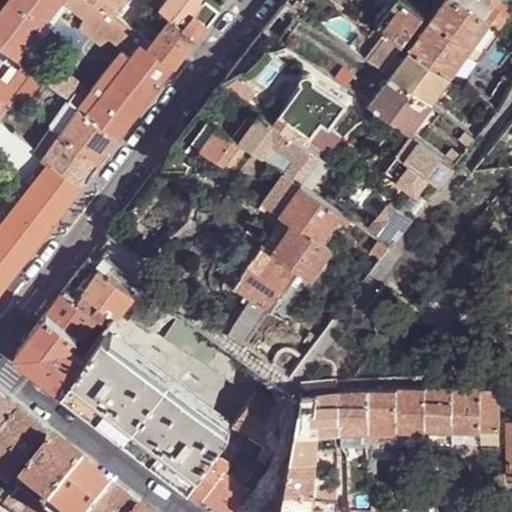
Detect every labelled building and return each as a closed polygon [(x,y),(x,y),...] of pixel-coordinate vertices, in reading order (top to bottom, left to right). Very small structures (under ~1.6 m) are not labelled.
[(35,70),(46,79),(65,93),(71,98),(72,99),(88,111),(120,136),(136,116),(178,61),(154,41),(147,37),(115,12),(98,0),(0,0),(0,43),(2,44),(6,47),(29,66),(35,70)] [(98,0),(115,12),(124,0),(98,0)] [(217,0),(159,0),(176,13),(199,33),(223,2),(221,1),(221,2),(217,0)] [(287,0),(287,1),(302,11),(321,25),(336,6),(327,0),(287,0)] [(407,2),(404,0),(397,0),(379,25),(405,43),(425,15),(424,13),(415,7),(407,2)] [(485,17),(460,0),(446,0),(412,49),(452,77),(492,22),(485,17)] [(460,0),(485,17),(495,3),(497,0),(460,0)] [(510,14),(495,3),(485,17),(492,22),(500,28),(507,19),(510,14)] [(286,18),(279,12),(276,17),(284,22),(286,18)] [(162,30),(154,41),(178,61),(199,33),(176,13),(162,30)] [(511,22),(507,19),(500,28),(511,36),(511,22)] [(274,35),(266,30),(250,51),(258,57),(269,42),(274,35)] [(452,77),(412,49),(392,77),(431,106),(452,77)] [(12,86),(10,89),(17,94),(17,96),(27,103),(46,79),(35,70),(29,66),(12,86)] [(354,76),(344,69),(336,80),(346,87),(354,76)] [(272,102),(234,72),(225,84),(240,96),(253,105),(263,113),(272,102)] [(303,80),(306,85),(311,86),(316,83),(317,82),(317,76),(313,73),(308,72),(304,75),(303,80)] [(431,106),(392,77),(378,96),(372,106),(398,125),(411,134),(431,106)] [(511,88),(511,81),(505,77),(487,103),(499,111),(511,88)] [(317,82),(316,83),(311,86),(306,85),(283,116),(304,133),(310,137),(310,138),(319,145),(332,126),(348,104),(317,82)] [(0,117),(17,96),(17,94),(10,89),(12,86),(8,83),(4,88),(0,85),(0,117)] [(65,93),(57,103),(63,108),(71,98),(65,93)] [(378,96),(374,94),(368,103),(372,106),(378,96)] [(253,105),(240,96),(234,105),(246,114),(253,105)] [(59,113),(52,122),(54,124),(97,156),(96,157),(101,161),(120,136),(88,111),(72,99),(71,98),(63,108),(59,113)] [(53,108),(46,118),(52,122),(59,113),(53,108)] [(450,111),(446,108),(442,113),(446,116),(450,111)] [(277,123),(263,113),(256,123),(242,141),(267,159),(276,146),(287,131),(277,123)] [(256,123),(246,116),(233,134),(238,138),(242,141),(256,123)] [(304,133),(283,116),(277,123),(287,131),(299,139),(304,133)] [(0,166),(21,183),(29,188),(0,226),(0,291),(46,232),(53,223),(85,182),(80,178),(79,180),(36,147),(0,118),(0,166)] [(54,124),(36,147),(79,180),(80,178),(91,163),(96,157),(97,156),(54,124)] [(233,134),(219,125),(207,142),(219,150),(229,150),(238,138),(233,134)] [(319,145),(330,153),(344,135),(332,126),(319,145)] [(299,139),(287,131),(276,146),(321,178),(331,164),(299,139)] [(477,139),(469,133),(462,142),(470,147),(477,139)] [(445,159),(419,140),(406,159),(405,160),(428,177),(440,186),(455,166),(445,159)] [(463,156),(453,149),(445,159),(455,166),(463,156)] [(189,167),(172,153),(157,172),(175,185),(189,167)] [(406,159),(398,153),(386,170),(417,192),(428,177),(405,160),(406,159)] [(344,175),(331,164),(321,178),(317,184),(330,194),(344,175)] [(343,214),(286,173),(266,203),(296,225),(297,224),(323,243),(339,220),(343,214)] [(344,175),(330,194),(343,203),(357,185),(344,175)] [(0,226),(29,188),(21,183),(0,209),(0,226)] [(388,236),(405,216),(403,214),(375,193),(367,187),(359,197),(356,202),(354,204),(355,204),(376,220),(373,225),(388,236)] [(356,202),(351,199),(347,204),(352,208),(355,204),(354,204),(356,202)] [(418,214),(409,207),(403,214),(405,216),(413,221),(418,214)] [(353,221),(343,214),(339,220),(349,227),(353,221)] [(53,223),(46,232),(50,236),(58,226),(53,223)] [(297,224),(296,225),(288,236),(277,251),(304,270),(303,272),(312,279),(333,250),(323,243),(297,224)] [(266,243),(256,235),(226,275),(236,283),(266,243)] [(391,248),(380,241),(372,252),(382,260),(391,248)] [(277,251),(266,243),(236,283),(253,296),(270,308),(274,312),(303,272),(304,270),(277,251)] [(112,260),(105,255),(97,264),(102,268),(104,270),(112,260)] [(104,270),(102,268),(88,287),(86,289),(118,315),(119,314),(132,298),(135,294),(104,270)] [(118,315),(86,289),(85,291),(78,301),(110,326),(118,315)] [(74,297),(66,291),(47,313),(78,338),(83,341),(95,325),(98,322),(102,325),(99,328),(104,333),(110,326),(78,301),(74,297)] [(270,308),(253,296),(245,308),(231,328),(247,340),(251,335),(270,308)] [(245,308),(239,304),(225,324),(231,328),(245,308)] [(78,338),(47,313),(17,354),(62,390),(86,358),(72,346),(78,338)] [(271,380),(180,319),(165,342),(254,402),(265,388),(271,380)] [(231,432),(104,333),(92,349),(89,354),(86,358),(62,390),(189,487),(228,436),(231,432)] [(278,348),(258,333),(254,338),(251,343),(271,358),(278,348)] [(92,349),(88,345),(84,350),(89,354),(92,349)] [(453,430),(452,387),(396,388),(395,430),(396,445),(425,445),(424,430),(453,430)] [(499,430),(498,388),(452,387),(453,430),(454,430),(477,429),(481,429),(499,430)] [(294,413),(265,388),(254,402),(236,426),(273,453),(289,433),(294,413)] [(395,430),(396,388),(303,391),(301,400),(286,486),(281,511),(311,511),(313,500),(320,430),(343,430),(368,430),(395,430)] [(0,400),(0,440),(20,416),(0,400)] [(20,416),(0,440),(0,477),(2,479),(11,486),(50,439),(20,416)] [(481,429),(477,429),(478,446),(483,447),(483,444),(498,444),(499,443),(501,440),(499,430),(481,429)] [(368,447),(368,430),(343,430),(344,447),(368,447)] [(395,446),(395,430),(368,430),(368,447),(395,446)] [(289,433),(273,453),(279,458),(287,439),(289,433)] [(221,472),(222,473),(239,451),(238,450),(241,446),(228,436),(189,487),(202,497),(221,472)] [(56,444),(21,487),(39,502),(49,509),(85,466),(56,444)] [(49,509),(52,511),(96,511),(115,489),(85,466),(49,509)] [(251,478),(241,471),(238,474),(234,472),(229,478),(243,489),(251,478)] [(447,487),(444,471),(438,472),(440,488),(447,487)] [(202,497),(221,511),(235,511),(243,502),(249,494),(243,489),(229,478),(222,473),(221,472),(202,497)] [(336,490),(336,481),(323,480),(322,488),(336,490)] [(469,511),(466,485),(447,487),(440,488),(440,494),(436,495),(438,511),(469,511)] [(115,489),(96,511),(141,511),(143,511),(115,489)] [(20,499),(15,495),(6,506),(13,511),(14,511),(20,505),(17,503),(20,499)] [(311,511),(337,511),(337,510),(322,508),(322,501),(313,500),(311,511)] [(31,511),(47,511),(49,509),(39,502),(31,511)] [(250,511),(243,502),(235,511),(250,511)]
